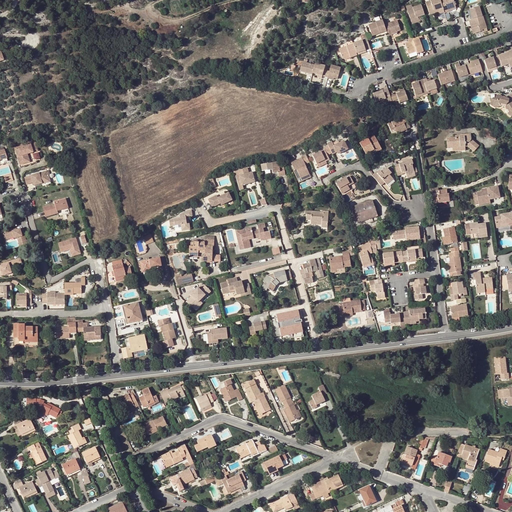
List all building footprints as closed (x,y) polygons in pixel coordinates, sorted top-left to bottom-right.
[(439,0),(435,0),(425,3),(428,13),(434,12),(433,11),(442,8),(439,0)] [(444,13),(444,14),(448,13),(447,11),(455,8),(451,0),(439,0),(442,8),(444,13)] [(424,16),(421,6),(413,8),(409,10),(413,22),(420,20),(419,18),(421,17),(424,16)] [(470,21),(483,17),(479,7),(470,10),(471,16),(470,16),(469,17),(470,21)] [(470,21),(469,21),(470,25),(473,24),(474,28),(472,29),(474,35),(483,31),(483,30),(487,29),(483,17),(470,21)] [(383,26),(382,21),(368,26),(372,38),(379,35),(378,34),(385,32),(383,26)] [(386,35),(387,37),(391,36),(390,34),(396,32),(399,31),(396,21),(383,26),(385,32),(386,35)] [(421,38),(420,36),(411,39),(410,40),(411,43),(404,45),(408,55),(416,53),(416,55),(423,52),(418,39),(421,38)] [(369,48),(366,38),(361,40),(362,42),(353,45),(356,55),(361,53),(360,51),(369,48)] [(356,55),(353,45),(339,49),(343,60),(346,61),(357,56),(356,55)] [(496,65),(501,63),(502,67),(509,65),(509,66),(511,64),(511,50),(509,52),(509,53),(491,59),(489,60),(485,61),(488,70),(496,67),(496,65)] [(472,65),(465,67),(468,76),(469,77),(482,72),(479,60),(471,63),(472,65)] [(312,76),(315,66),(303,63),(300,72),(306,74),(312,76)] [(468,76),(465,67),(461,69),(459,65),(455,66),(460,79),(468,76)] [(330,71),(315,66),(312,76),(327,80),(328,79),(330,71)] [(341,70),(331,67),(330,71),(328,79),(332,80),(333,79),(334,79),(338,80),(341,70)] [(438,76),(441,87),(455,82),(452,72),(438,76)] [(426,79),(423,81),(427,92),(431,91),(436,89),(437,89),(435,81),(431,82),(430,80),(427,81),(426,79)] [(427,92),(423,81),(418,82),(418,84),(416,84),(412,86),(416,99),(423,97),(422,94),(427,92)] [(390,95),(387,89),(382,91),(383,92),(381,92),(381,91),(373,94),(376,103),(382,102),(383,105),(392,102),(390,95)] [(400,104),(408,101),(405,92),(400,94),(396,95),(398,100),(400,104)] [(492,106),(493,108),(496,106),(500,107),(506,107),(507,110),(509,110),(509,112),(510,113),(510,114),(508,114),(510,117),(511,115),(511,93),(511,94),(509,96),(509,100),(504,100),(504,99),(504,98),(503,98),(501,98),(500,96),(497,95),(495,97),(496,99),(495,100),(496,103),(493,104),(492,106)] [(410,122),(418,121),(417,112),(415,112),(412,112),(402,111),(404,115),(407,123),(410,122)] [(404,115),(387,123),(394,138),(408,132),(404,124),(407,123),(404,115)] [(497,131),(484,128),(482,136),(495,139),(497,131)] [(447,148),(452,148),(465,147),(468,147),(473,152),(479,146),(471,139),(470,134),(458,135),(455,135),(455,137),(446,138),(447,148)] [(360,143),(366,155),(374,151),(375,153),(381,150),(373,136),(360,143)] [(332,141),(327,144),(328,146),(330,150),(335,148),(337,152),(338,154),(348,149),(344,141),(334,146),(332,141)] [(30,144),(14,149),(16,157),(19,166),(19,168),(28,166),(27,163),(30,163),(27,154),(32,153),(38,151),(35,142),(30,144)] [(330,150),(328,146),(324,148),(325,150),(313,155),(317,164),(325,160),(326,161),(329,160),(328,155),(332,153),(330,150)] [(303,165),(305,164),(309,162),(306,154),(301,156),(301,158),(291,163),(294,171),(296,170),(300,179),(309,174),(306,168),(305,168),(303,165)] [(402,162),(395,165),(398,175),(402,174),(402,172),(405,171),(406,173),(415,171),(412,164),(414,163),(412,159),(402,161),(402,162)] [(278,162),(261,165),(262,171),(272,170),(272,173),(278,172),(279,177),(285,175),(284,166),(279,167),(278,162)] [(375,172),(371,174),(380,185),(384,181),(386,182),(388,180),(390,181),(393,177),(389,173),(391,171),(387,167),(382,171),(380,170),(377,173),(375,172)] [(255,183),(253,174),(251,174),(249,174),(247,174),(246,171),(244,170),(238,171),(240,177),(243,187),(255,183)] [(34,186),(41,184),(41,182),(50,180),(47,171),(31,176),(34,186)] [(10,174),(3,177),(5,183),(12,181),(10,174)] [(349,189),(348,187),(347,185),(349,184),(350,186),(351,187),(355,185),(350,177),(347,179),(346,178),(336,183),(341,193),(349,189)] [(478,205),(478,203),(490,200),(500,198),(497,187),(481,190),(481,192),(473,194),(475,205),(478,205)] [(438,190),(431,192),(433,204),(449,201),(448,194),(447,194),(446,189),(438,190)] [(216,195),(208,199),(212,208),(220,204),(222,206),(232,200),(228,193),(218,198),(216,195)] [(54,204),(43,208),(46,217),(57,214),(57,212),(68,208),(65,199),(54,202),(54,204)] [(359,223),(364,221),(363,219),(370,216),(371,219),(377,216),(372,200),(353,207),(359,223)] [(188,218),(192,217),(191,210),(187,211),(180,215),(180,218),(169,220),(170,226),(175,225),(175,230),(181,229),(182,231),(190,230),(189,224),(187,224),(186,218),(188,218)] [(311,215),(306,215),(306,220),(310,220),(310,225),(321,225),(321,228),(327,228),(327,217),(324,217),(324,213),(321,212),(312,211),(311,215)] [(496,227),(504,226),(503,223),(511,222),(511,211),(501,213),(502,215),(495,216),(496,227)] [(470,233),(476,233),(476,231),(478,231),(478,232),(479,234),(487,233),(486,222),(478,223),(477,222),(469,223),(470,233)] [(247,241),(249,241),(248,238),(253,237),(254,239),(260,238),(260,241),(266,240),(266,238),(270,237),(269,231),(264,233),(263,228),(265,228),(264,224),(257,225),(258,230),(252,231),(251,228),(235,232),(240,250),(249,248),(247,241)] [(458,241),(454,225),(444,228),(445,236),(446,244),(458,241)] [(404,230),(395,231),(396,239),(405,238),(406,240),(419,238),(418,226),(407,228),(407,230),(404,230)] [(3,232),(5,238),(15,235),(16,237),(16,239),(18,238),(21,245),(28,243),(23,228),(13,230),(13,228),(3,232)] [(150,234),(143,237),(146,245),(153,242),(150,234)] [(76,238),(58,244),(61,253),(69,250),(71,250),(73,256),(81,254),(76,238)] [(204,242),(198,242),(197,243),(193,243),(193,247),(190,247),(189,246),(189,255),(198,255),(198,253),(204,253),(204,257),(203,257),(202,262),(212,262),(212,247),(213,247),(213,240),(204,239),(204,242)] [(376,246),(375,241),(369,242),(361,244),(362,245),(357,247),(362,265),(370,262),(368,254),(370,253),(372,252),(370,247),(371,246),(376,246)] [(422,249),(402,251),(403,262),(408,261),(408,259),(423,257),(422,249)] [(462,270),(459,250),(451,251),(449,252),(449,256),(451,256),(452,261),(450,262),(447,262),(448,267),(450,267),(451,272),(462,270)] [(403,262),(402,251),(383,253),(384,264),(394,263),(393,259),(393,258),(397,257),(398,259),(398,263),(403,262)] [(329,258),(331,271),(336,270),(344,269),(344,268),(351,267),(349,252),(342,253),(342,256),(329,258)] [(370,262),(362,265),(363,268),(374,264),(370,253),(368,254),(370,262)] [(159,258),(140,262),(142,273),(150,271),(150,269),(161,267),(159,258)] [(303,269),(299,270),(300,275),(302,275),(305,284),(313,282),(311,277),(310,277),(311,278),(310,278),(308,274),(315,272),(317,278),(323,277),(318,258),(309,261),(309,263),(302,264),(303,269)] [(122,263),(113,266),(112,266),(113,271),(117,271),(118,275),(114,276),(115,281),(128,278),(132,276),(130,267),(124,268),(122,263)] [(9,264),(2,266),(0,266),(0,276),(12,273),(10,267),(9,264)] [(448,267),(449,276),(462,274),(462,270),(451,272),(450,267),(448,267)] [(272,279),(266,275),(262,282),(264,283),(261,289),(266,291),(267,289),(272,292),(275,287),(278,283),(287,281),(292,280),(290,272),(285,273),(284,271),(273,274),(274,278),(272,279)] [(482,280),(482,278),(481,272),(473,273),(474,281),(476,280),(477,293),(486,292),(485,289),(494,288),(492,278),(485,278),(485,280),(482,280)] [(177,276),(179,286),(194,282),(192,275),(182,278),(181,275),(179,276),(179,275),(177,276)] [(66,284),(66,295),(66,296),(75,296),(75,294),(83,294),(83,286),(86,286),(85,277),(82,277),(82,283),(66,284)] [(381,283),(380,278),(373,279),(374,284),(370,284),(371,290),(374,290),(375,293),(376,293),(377,297),(384,296),(383,287),(382,287),(382,283),(381,283)] [(424,278),(414,279),(415,284),(416,294),(414,294),(415,299),(422,298),(421,294),(426,293),(425,286),(423,286),(423,283),(425,283),(424,278)] [(233,284),(231,279),(226,281),(226,283),(219,284),(222,295),(230,293),(229,291),(234,290),(234,292),(236,296),(239,295),(244,294),(244,296),(250,295),(248,285),(242,287),(240,282),(237,283),(233,284)] [(451,294),(452,299),(457,299),(459,298),(458,293),(464,292),(464,287),(462,280),(452,282),(453,288),(454,293),(451,294)] [(186,302),(192,309),(197,303),(204,296),(205,297),(210,293),(204,287),(200,291),(197,288),(191,294),(192,296),(190,297),(186,302)] [(48,295),(44,295),(44,305),(49,305),(48,303),(58,303),(59,305),(66,305),(66,296),(66,295),(57,295),(56,293),(48,293),(48,295)] [(28,305),(33,305),(33,296),(31,296),(28,296),(28,297),(18,297),(18,306),(28,306),(28,305)] [(340,318),(346,317),(345,314),(352,313),(361,312),(361,311),(365,310),(364,300),(360,301),(359,300),(350,301),(350,302),(343,303),(343,305),(339,306),(340,318)] [(129,318),(127,319),(128,324),(142,321),(138,303),(126,306),(129,318)] [(218,304),(213,305),(216,317),(221,316),(218,304)] [(453,317),(459,316),(460,316),(469,315),(467,304),(451,306),(453,317)] [(408,311),(403,312),(405,324),(410,324),(410,322),(415,321),(419,321),(419,319),(422,319),(421,314),(424,313),(424,314),(425,314),(426,314),(425,312),(424,308),(415,309),(415,311),(413,311),(412,310),(408,310),(408,311)] [(275,316),(281,337),(285,336),(286,339),(303,334),(300,322),(299,320),(298,318),(301,317),(299,310),(297,311),(297,310),(275,316)] [(405,324),(403,312),(398,312),(398,314),(390,315),(389,315),(389,312),(383,313),(384,322),(389,322),(390,323),(399,322),(399,325),(405,324)] [(170,323),(168,317),(157,320),(158,325),(160,325),(164,340),(162,341),(163,347),(173,345),(171,338),(175,337),(172,328),(171,322),(170,323)] [(264,321),(247,324),(249,335),(255,334),(254,331),(265,328),(264,321)] [(76,322),(67,323),(67,327),(56,328),(57,339),(70,338),(69,335),(76,334),(76,332),(76,324),(76,322)] [(76,324),(76,332),(83,332),(84,338),(87,338),(87,341),(100,340),(100,327),(89,328),(87,328),(87,323),(83,323),(76,324)] [(13,324),(13,335),(18,335),(18,338),(19,341),(25,341),(25,340),(38,340),(37,327),(25,328),(25,325),(18,325),(18,324),(13,324)] [(208,345),(212,344),(212,341),(218,340),(227,339),(226,328),(210,330),(210,333),(206,334),(208,345)] [(18,335),(13,335),(13,338),(14,338),(15,346),(38,346),(38,343),(38,340),(25,340),(25,341),(19,341),(18,338),(18,335)] [(121,349),(123,359),(132,357),(131,351),(130,347),(138,346),(139,350),(147,348),(144,335),(124,340),(126,348),(121,349)] [(507,374),(505,374),(504,357),(493,358),(495,375),(499,375),(500,380),(508,379),(507,374)] [(219,390),(222,394),(224,393),(228,401),(236,397),(238,401),(242,399),(238,389),(233,391),(230,384),(232,384),(230,379),(223,382),(225,387),(219,390)] [(251,402),(254,401),(264,396),(262,393),(260,394),(253,380),(243,385),(251,402)] [(166,389),(159,392),(165,403),(171,399),(172,400),(184,394),(183,391),(181,387),(180,385),(167,391),(166,389)] [(282,401),(284,405),(290,402),(292,401),(290,398),(284,385),(275,390),(281,402),(282,401)] [(326,393),(322,385),(317,387),(319,392),(311,396),(313,399),(308,402),(311,409),(316,407),(315,405),(324,400),(322,395),(326,393)] [(148,388),(141,391),(144,396),(139,399),(142,406),(147,403),(148,405),(154,402),(152,398),(148,388)] [(511,388),(497,391),(498,400),(506,399),(507,407),(511,405),(511,388)] [(196,399),(200,409),(210,404),(210,403),(213,401),(209,392),(205,394),(205,395),(196,399)] [(126,409),(133,405),(131,400),(135,398),(132,393),(128,394),(115,400),(120,410),(125,407),(126,409)] [(156,396),(152,398),(154,402),(148,405),(149,407),(159,402),(156,396)] [(270,410),(264,396),(254,401),(260,415),(270,410)] [(32,403),(37,406),(40,408),(38,411),(46,416),(47,414),(55,418),(60,410),(49,404),(48,406),(46,404),(43,403),(44,401),(40,399),(40,400),(35,398),(32,402),(32,403)] [(290,402),(284,405),(285,409),(284,409),(290,422),(299,418),(296,411),(293,405),(292,401),(290,402)] [(157,431),(156,430),(156,428),(166,424),(162,417),(153,421),(153,423),(144,427),(143,426),(139,428),(143,436),(147,434),(148,436),(157,431)] [(14,423),(15,426),(17,425),(21,435),(22,437),(35,430),(30,419),(21,423),(20,420),(14,423)] [(80,428),(78,424),(68,429),(71,434),(67,436),(74,449),(86,443),(85,440),(83,440),(78,431),(77,429),(80,428)] [(18,437),(21,435),(17,425),(15,426),(13,427),(18,437)] [(221,441),(233,435),(229,427),(217,433),(221,441)] [(211,435),(197,441),(201,450),(208,447),(208,449),(216,445),(211,435)] [(425,439),(421,438),(417,447),(424,449),(426,441),(425,440),(425,439)] [(240,459),(250,454),(257,451),(258,452),(258,454),(266,450),(263,444),(260,445),(258,441),(253,444),(252,441),(235,449),(240,459)] [(27,448),(28,451),(31,450),(38,464),(46,460),(38,443),(27,448)] [(465,445),(460,444),(456,457),(460,458),(465,445)] [(169,452),(160,456),(165,465),(173,462),(174,464),(183,460),(182,458),(186,456),(188,462),(184,464),(185,467),(190,465),(193,463),(184,445),(177,448),(178,451),(172,453),(170,455),(169,452)] [(465,445),(460,458),(467,461),(465,468),(473,470),(476,460),(475,460),(478,451),(471,449),(472,447),(465,445)] [(407,447),(404,455),(406,455),(403,463),(411,466),(410,468),(414,469),(420,456),(415,454),(417,451),(407,447)] [(87,462),(91,461),(99,457),(95,448),(82,453),(87,462)] [(498,453),(488,450),(485,460),(490,462),(498,465),(501,460),(502,457),(504,458),(507,451),(500,448),(498,453)] [(451,457),(438,452),(436,458),(432,457),(429,464),(439,467),(440,465),(446,467),(448,462),(449,463),(451,457)] [(284,453),(264,463),(269,475),(278,471),(277,469),(283,466),(281,461),(287,458),(284,453)] [(399,464),(410,468),(411,466),(403,463),(406,455),(404,455),(403,454),(399,464)] [(62,466),(67,475),(80,469),(75,460),(62,466)] [(183,489),(181,485),(194,479),(193,476),(196,475),(193,469),(195,468),(193,463),(190,465),(189,469),(176,475),(177,476),(178,479),(174,481),(172,482),(173,485),(176,484),(179,491),(183,489)] [(39,478),(35,480),(39,488),(42,487),(42,485),(55,479),(52,472),(50,469),(37,475),(39,478)] [(81,471),(80,469),(67,475),(67,477),(81,471)] [(221,478),(223,483),(228,493),(244,486),(242,482),(246,480),(242,471),(238,473),(239,475),(227,480),(225,476),(221,478)] [(323,479),(323,480),(329,492),(342,486),(338,475),(328,480),(327,477),(323,479)] [(202,487),(214,481),(212,476),(199,482),(202,487)] [(214,481),(217,486),(223,483),(221,478),(214,481)] [(23,486),(20,479),(13,482),(17,489),(18,488),(23,497),(36,491),(32,482),(23,486)] [(321,484),(311,488),(313,494),(309,495),(311,500),(316,498),(325,494),(329,492),(323,480),(320,482),(321,484)] [(452,482),(447,480),(443,491),(448,492),(452,482)] [(368,486),(359,490),(366,506),(375,501),(368,486)] [(36,491),(23,497),(24,499),(37,493),(36,491)] [(287,496),(269,504),(273,511),(277,510),(278,510),(284,508),(285,510),(292,507),(293,511),(299,508),(293,494),(287,496)] [(390,505),(379,511),(403,511),(401,506),(403,504),(401,500),(395,503),(395,504),(396,507),(392,509),(391,507),(390,505)] [(122,503),(108,509),(109,511),(125,511),(123,507),(122,503)]
